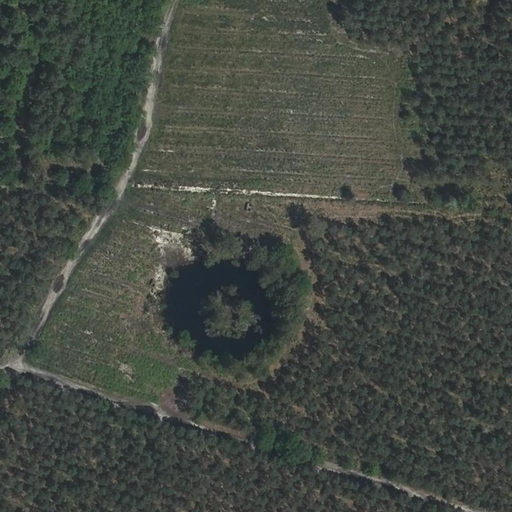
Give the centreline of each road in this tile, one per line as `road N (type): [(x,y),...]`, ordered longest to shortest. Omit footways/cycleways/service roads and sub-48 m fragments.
road 1 (track): [(0,364),(459,511)]
road 2 (track): [(177,0),(119,194),(38,321),(19,370)]
